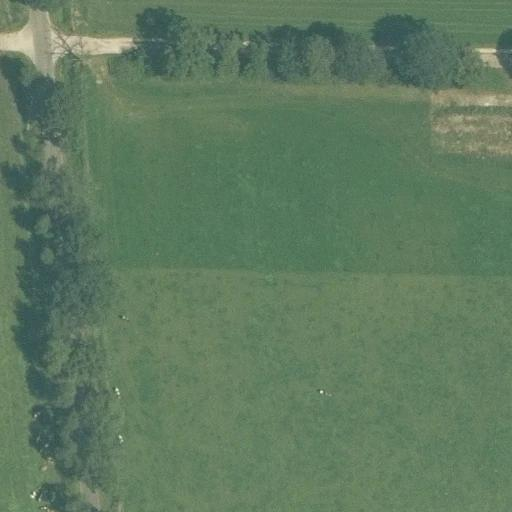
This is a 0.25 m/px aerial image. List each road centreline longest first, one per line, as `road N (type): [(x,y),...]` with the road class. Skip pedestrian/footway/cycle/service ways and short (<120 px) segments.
road 1 (unclassified): [(93,511),(37,0)]
road 2 (track): [(42,48),(511,64)]
